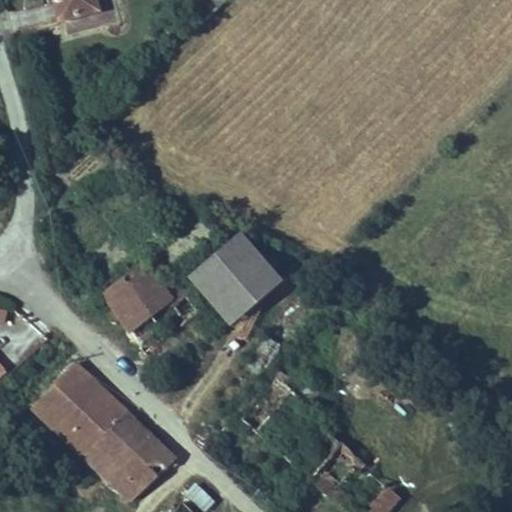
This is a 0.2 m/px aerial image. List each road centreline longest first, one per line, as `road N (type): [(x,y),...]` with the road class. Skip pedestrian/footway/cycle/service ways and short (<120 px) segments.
road 1 (unclassified): [(8,280),(33,292),(250,511)]
road 2 (unclassified): [(8,280),(20,196),(17,119),(0,60)]
